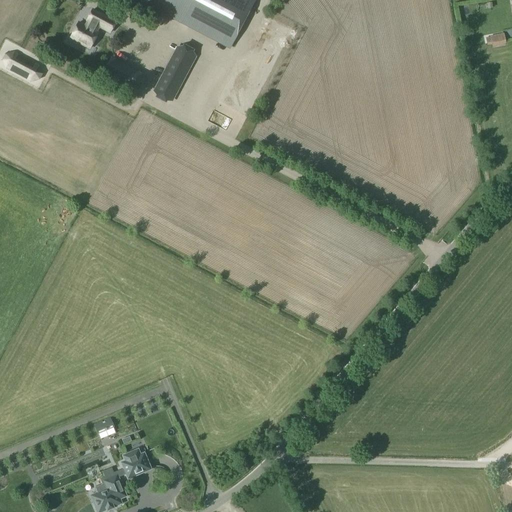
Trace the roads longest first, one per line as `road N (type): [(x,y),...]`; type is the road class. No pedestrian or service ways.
road 1 (unclassified): [(202,511),(265,465),(314,414),(511,175)]
road 2 (unknown): [(101,0),(207,56),(208,72),(185,120)]
